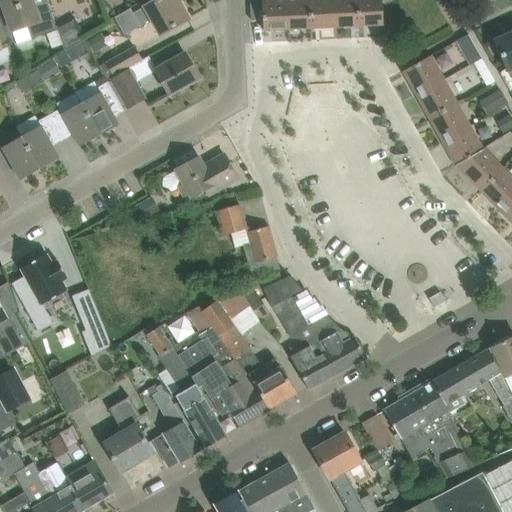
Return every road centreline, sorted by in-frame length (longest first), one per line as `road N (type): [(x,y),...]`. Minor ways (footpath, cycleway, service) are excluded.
road 1 (residential): [(511,259),(436,184),(364,54),(271,60),(251,141),(299,267),(402,362)]
road 2 (residential): [(230,0),(234,102),(0,232)]
road 3 (tertiary): [(142,511),(287,430)]
road 4 (tertiary): [(287,430),(402,362)]
road 5 (tertiary): [(402,362),(511,301)]
